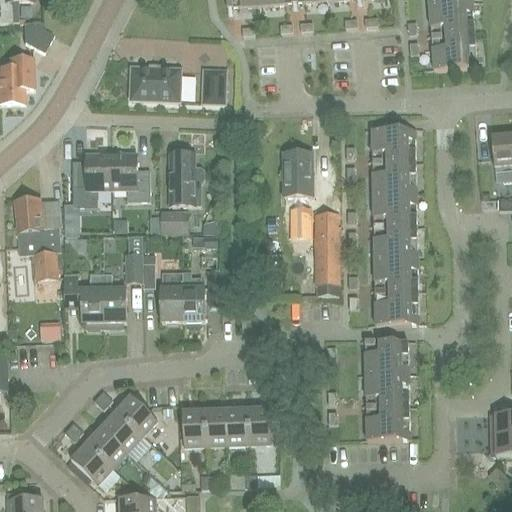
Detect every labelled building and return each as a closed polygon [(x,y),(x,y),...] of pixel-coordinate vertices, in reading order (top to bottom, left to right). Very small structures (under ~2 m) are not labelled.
[(0,0),(0,25),(13,26),(13,7),(16,4),(31,4),(31,0),(0,0)] [(235,16),(235,12),(392,0),(226,0),(228,17),(235,16)] [(429,0),(435,75),(478,71),(472,0),(429,0)] [(366,31),(378,30),(378,22),(365,22),(366,31)] [(358,31),(357,23),(345,24),(346,32),(358,31)] [(43,26),(24,26),(25,46),(44,57),(54,38),(43,34),(43,26)] [(301,36),(313,35),(313,26),(301,27),(301,36)] [(416,26),(408,27),(409,39),(417,39),(416,26)] [(280,29),(281,37),(293,36),(293,28),(280,29)] [(255,39),(255,31),(243,32),(243,40),(255,39)] [(411,59),(419,59),(418,47),(410,47),(411,59)] [(0,71),(0,107),(24,108),(24,93),(35,93),(33,61),(5,62),(6,72),(0,71)] [(132,71),(131,104),(180,106),(181,73),(132,71)] [(226,74),(205,74),(205,106),(226,106),(226,74)] [(416,134),(373,134),(376,330),(419,329),(416,134)] [(511,134),(491,137),(495,172),(496,184),(498,184),(499,185),(503,185),(510,185),(511,183),(511,134)] [(355,151),(347,151),(347,163),(355,163),(355,151)] [(312,157),(284,157),(285,202),(293,202),(295,214),(292,214),(292,242),(312,242),(312,214),(308,214),(308,202),(313,202),(312,157)] [(196,172),(195,158),(169,158),(170,211),(201,210),(201,187),(205,183),(205,175),(201,172),(196,172)] [(113,194),(112,159),(85,159),(85,175),(73,175),(73,206),(97,206),(97,194),(113,194)] [(112,159),(113,194),(127,193),(127,205),(150,205),(149,174),(138,174),(137,159),(112,159)] [(355,171),(347,171),(347,183),(356,183),(355,171)] [(498,214),(511,213),(511,202),(497,203),(498,214)] [(38,285),(59,283),(56,257),(61,256),(58,232),(43,233),(40,204),(14,205),(20,260),(35,259),(38,285)] [(161,239),(189,239),(189,215),(161,215),(161,239)] [(356,216),(348,216),(348,228),(356,228),(356,216)] [(341,290),(340,220),(314,220),(315,290),(316,290),(316,300),(340,300),(339,290),(341,290)] [(160,238),(160,221),(149,221),(150,238),(160,238)] [(357,236),(348,236),(349,248),(357,248),(357,236)] [(72,254),(72,240),(63,240),(64,255),(72,254)] [(193,251),(217,251),(217,241),(193,241),(193,251)] [(144,288),(143,259),(125,259),(125,288),(143,288),(144,288)] [(144,288),(143,288),(143,292),(155,292),(155,259),(143,259),(144,288)] [(104,278),(105,334),(124,333),(124,327),(127,327),(127,292),(113,292),(113,278),(112,278),(112,268),(103,268),(103,278),(104,278)] [(183,326),(183,277),(161,277),(161,327),(183,326)] [(183,277),(183,326),(205,326),(205,292),(203,292),(203,282),(191,282),(191,277),(183,277)] [(104,278),(103,278),(90,279),(90,293),(79,293),(78,279),(66,280),(66,312),(83,311),(83,328),(87,328),(87,334),(105,334),(104,278)] [(209,292),(210,311),(222,311),(221,293),(223,293),(223,278),(207,279),(207,292),(209,292)] [(358,280),(349,280),(349,293),(358,293),(358,280)] [(358,301),(350,301),(350,313),(358,313),(358,301)] [(47,334),(69,333),(68,319),(46,320),(47,334)] [(61,365),(62,338),(25,337),(24,365),(61,365)] [(367,445),(410,444),(408,346),(381,346),(381,343),(366,343),(367,445)] [(336,364),(336,352),(327,352),(328,364),(336,364)] [(99,400),(109,409),(113,404),(104,395),(99,400)] [(328,396),(329,409),(337,408),(337,396),(328,396)] [(117,416),(142,440),(158,423),(132,399),(117,416)] [(109,409),(99,400),(95,405),(104,414),(109,409)] [(250,412),(228,413),(229,449),(251,448),(250,412)] [(250,412),(251,448),(273,447),(272,412),(250,412)] [(229,449),(228,413),(206,414),(207,449),(229,449)] [(207,449),(206,414),(184,415),(185,450),(207,449)] [(142,440),(117,416),(102,432),(128,456),(142,440)] [(329,429),(337,429),(337,416),(329,416),(329,429)] [(491,440),(511,440),(511,419),(490,420),(491,440)] [(70,432),(79,441),(84,436),(74,427),(70,432)] [(79,441),(70,432),(65,437),(75,446),(79,441)] [(128,456),(102,432),(87,447),(113,471),(128,456)] [(511,440),(491,440),(491,461),(511,460),(511,440)] [(113,471),(87,447),(72,463),(98,488),(113,471)] [(511,494),(511,486),(497,470),(488,479),(507,499),(511,494)] [(181,494),(195,493),(194,481),(180,482),(181,494)] [(9,511),(44,511),(44,503),(22,503),(22,497),(9,497),(9,511)] [(121,511),(157,511),(157,501),(122,502),(121,511)]
